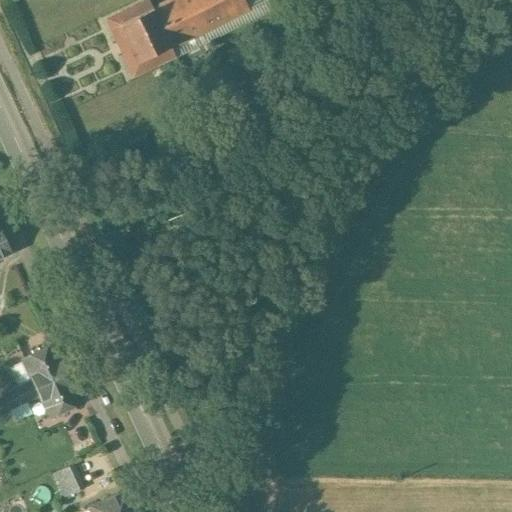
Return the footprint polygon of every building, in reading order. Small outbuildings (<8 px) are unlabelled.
[(169,46),(152,9),(147,0),(106,20),(132,75),(173,55),(170,47),(169,46)] [(238,0),(170,0),(152,9),(169,46),(170,47),(173,45),(244,11),(238,0)] [(342,0),(340,0),(311,17),(327,44),(358,26),(342,0)] [(0,229),(0,257),(11,252),(0,229)] [(54,343),(21,358),(31,380),(34,387),(67,371),(54,343)] [(67,371),(34,387),(38,394),(39,397),(48,416),(81,400),(67,371)] [(31,380),(1,394),(5,401),(34,387),(31,380)] [(34,387),(5,401),(8,409),(38,394),(34,387)] [(62,496),(81,489),(71,464),(52,472),(62,496)] [(134,511),(124,491),(91,506),(93,511),(134,511)]
